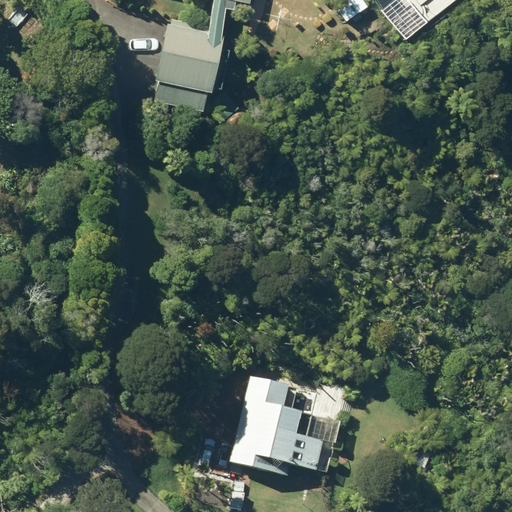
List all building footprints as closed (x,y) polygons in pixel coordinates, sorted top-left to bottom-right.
[(345,0),(333,9),(343,23),(365,7),(359,0),(345,0)] [(372,0),(381,9),(390,0),(372,0)] [(218,30),(166,18),(165,25),(160,24),(148,82),(153,83),(149,102),(198,113),(218,30)] [(226,87),(203,103),(216,123),(239,107),(226,87)] [(245,376),(224,463),(283,477),(285,466),(322,475),(335,422),(287,410),(292,388),(245,376)] [(227,508),(239,509),(241,494),(229,492),(227,508)]
